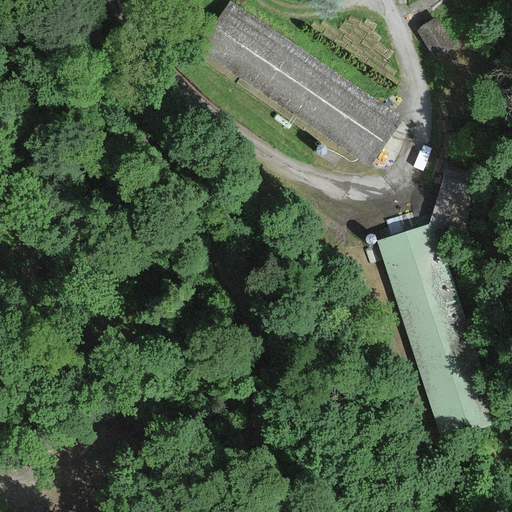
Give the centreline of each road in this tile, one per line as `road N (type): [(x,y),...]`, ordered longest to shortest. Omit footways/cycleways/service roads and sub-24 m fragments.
road 1 (residential): [(85,0),(159,163),(248,315),(261,388),(257,466),(278,511)]
road 2 (residential): [(116,0),(205,112),(306,175),(350,187),(393,177),(420,119),(422,97),(387,0)]
